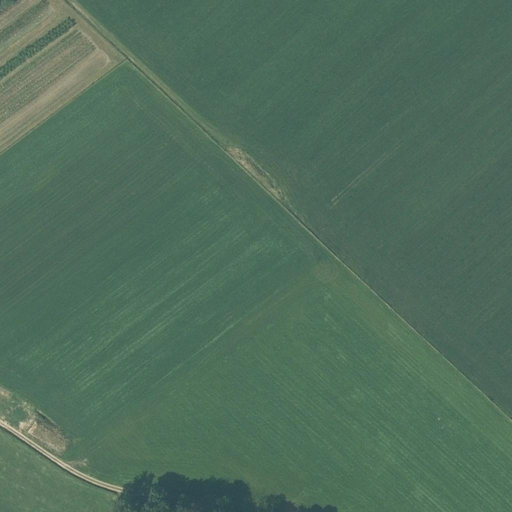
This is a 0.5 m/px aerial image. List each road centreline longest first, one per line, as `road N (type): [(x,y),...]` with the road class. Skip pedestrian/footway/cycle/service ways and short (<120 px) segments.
road 1 (track): [(327,245),(67,0)]
road 2 (track): [(236,511),(199,498),(99,484),(0,423)]
